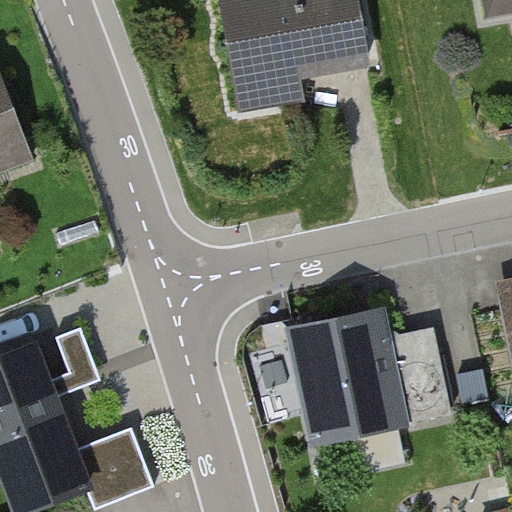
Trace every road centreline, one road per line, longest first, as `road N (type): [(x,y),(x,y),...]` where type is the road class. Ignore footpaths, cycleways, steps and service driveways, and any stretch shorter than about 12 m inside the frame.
road 1 (residential): [(511,218),(181,286)]
road 2 (residential): [(181,286),(149,233),(65,0)]
road 3 (residential): [(233,511),(182,338),(181,286)]
